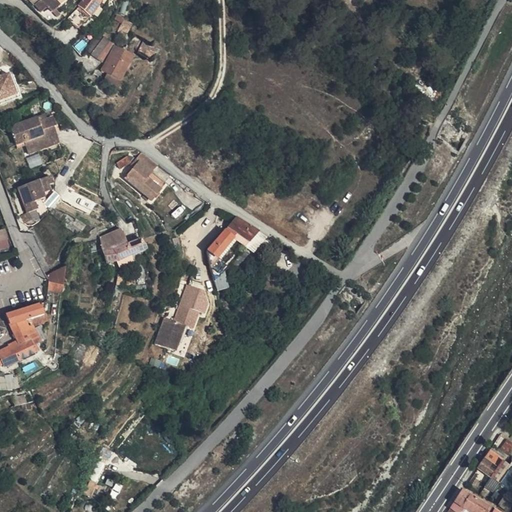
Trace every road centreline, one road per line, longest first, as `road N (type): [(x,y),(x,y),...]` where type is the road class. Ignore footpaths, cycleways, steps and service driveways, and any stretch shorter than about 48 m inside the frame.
road 1 (primary): [(511,86),(456,191),(347,355),(208,511)]
road 2 (primary): [(222,511),(353,364),(419,270),(511,107)]
road 3 (residential): [(0,36),(87,131),(143,146),(348,276)]
road 4 (track): [(143,146),(214,94),(222,73),(221,0)]
road 5 (tertiary): [(511,388),(429,511)]
road 6 (unclassified): [(0,306),(27,270),(0,196)]
